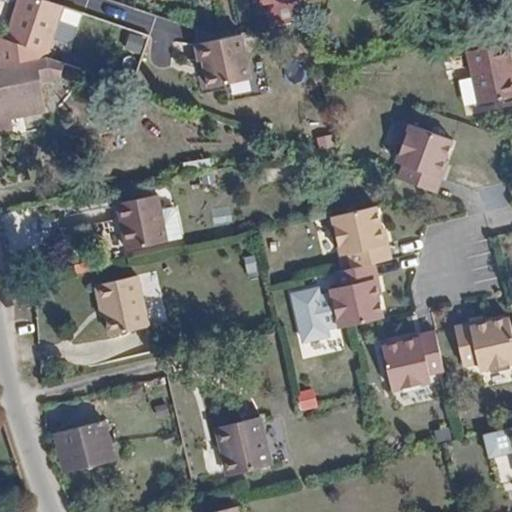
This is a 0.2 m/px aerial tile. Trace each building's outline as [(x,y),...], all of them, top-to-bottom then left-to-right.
[(67,7),(42,0),(20,0),(9,38),(0,35),(0,63),(33,57),(53,53),(67,7)] [(244,33),(195,42),(204,87),(252,78),(244,33)] [(506,62),(511,61),(507,40),(470,47),(473,69),(506,62)] [(0,63),(0,84),(37,76),(33,57),(0,63)] [(511,89),(506,62),(473,69),(479,101),(511,93),(511,89)] [(37,76),(0,84),(0,105),(41,96),(37,76)] [(41,96),(0,105),(0,127),(6,126),(4,116),(43,107),(41,96)] [(398,178),(435,191),(440,176),(438,175),(450,139),(407,124),(394,161),(402,165),(398,178)] [(114,201),(120,225),(175,213),(174,207),(169,204),(158,207),(155,192),(114,201)] [(383,238),(376,205),(332,216),(339,249),(383,238)] [(42,247),(26,206),(0,215),(0,223),(13,258),(42,247)] [(175,213),(120,225),(125,247),(180,235),(175,213)] [(230,216),(214,220),(218,235),(234,231),(230,216)] [(384,244),(383,238),(339,249),(341,256),(349,254),(352,268),(374,263),(391,259),(387,243),(384,244)] [(354,324),(383,318),(375,280),(378,279),(374,263),(352,268),(335,272),(337,287),(330,288),(339,328),(354,324)] [(105,302),(106,306),(142,297),(138,277),(96,287),(100,303),(105,302)] [(142,297),(106,306),(112,337),(149,329),(142,297)] [(511,361),(511,321),(511,317),(473,326),(473,323),(456,326),(466,365),(481,362),(482,370),(511,361)] [(445,370),(437,332),(421,335),(422,338),(383,347),(393,391),(433,381),(431,373),(445,370)] [(511,361),(482,370),(482,371),(511,363),(511,361)] [(314,394),(301,397),(304,412),(317,409),(314,394)] [(248,456),(249,460),(275,454),(266,419),(222,430),(229,460),(248,456)] [(105,421),(55,433),(64,468),(113,456),(105,421)] [(450,432),(437,436),(439,444),(453,441),(450,432)] [(249,460),(252,473),(277,466),(275,454),(249,460)] [(229,460),(230,465),(249,460),(248,456),(229,460)] [(249,460),(230,465),(233,477),(252,473),(249,460)]
